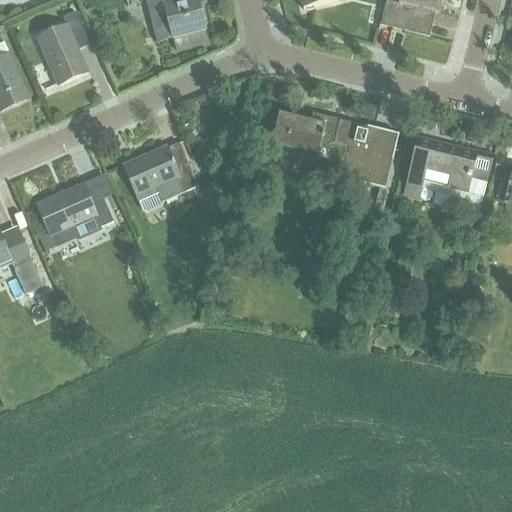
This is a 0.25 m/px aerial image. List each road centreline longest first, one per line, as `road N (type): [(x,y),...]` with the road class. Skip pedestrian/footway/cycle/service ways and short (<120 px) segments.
road 1 (residential): [(261,52),(0,167)]
road 2 (residential): [(261,52),(464,100)]
